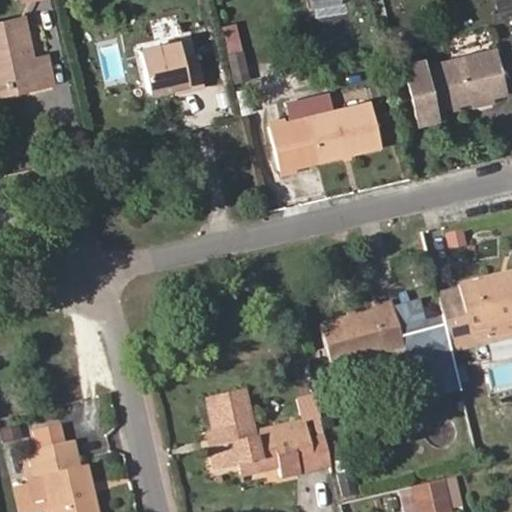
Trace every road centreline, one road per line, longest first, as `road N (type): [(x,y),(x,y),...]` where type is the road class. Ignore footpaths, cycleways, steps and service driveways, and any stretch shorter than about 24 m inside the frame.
road 1 (residential): [(511,174),(139,262),(103,281)]
road 2 (residential): [(103,281),(158,511)]
road 3 (residential): [(0,212),(103,281)]
